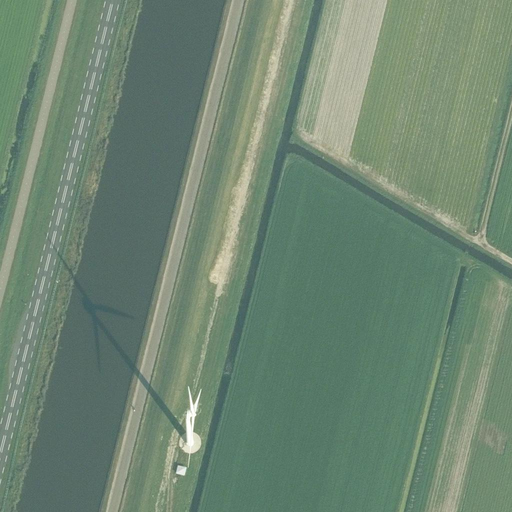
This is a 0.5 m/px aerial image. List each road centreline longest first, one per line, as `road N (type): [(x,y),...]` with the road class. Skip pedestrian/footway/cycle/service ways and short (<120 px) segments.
road 1 (unclassified): [(113,511),(240,0)]
road 2 (primary): [(0,456),(112,0)]
road 3 (unclassified): [(0,290),(72,0)]
